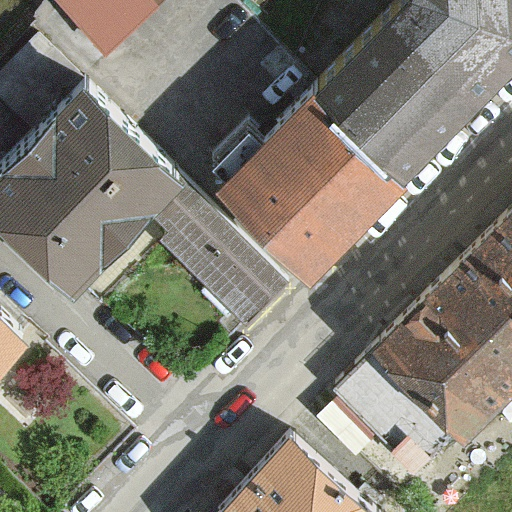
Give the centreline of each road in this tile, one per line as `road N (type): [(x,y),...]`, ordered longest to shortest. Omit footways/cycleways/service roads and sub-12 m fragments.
road 1 (residential): [(511,102),(142,511)]
road 2 (unknown): [(0,286),(191,458)]
